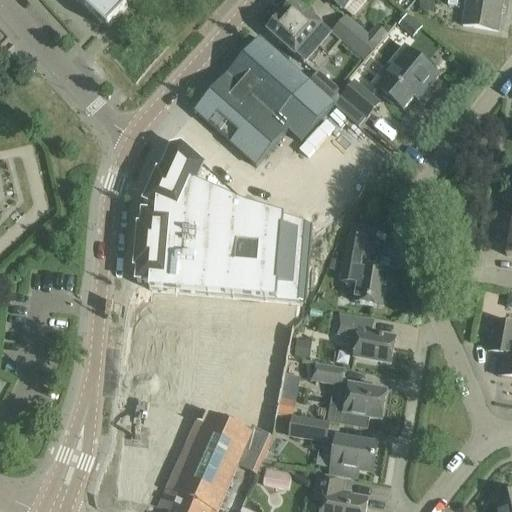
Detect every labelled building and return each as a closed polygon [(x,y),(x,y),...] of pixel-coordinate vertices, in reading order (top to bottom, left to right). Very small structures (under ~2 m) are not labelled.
[(74,0),(107,30),(134,0),(74,0)] [(331,0),(345,12),(346,11),(354,17),(369,1),(367,0),(331,0)] [(503,4),(482,0),(467,0),(463,27),(498,33),(503,4)] [(268,33),(283,46),(304,65),(323,44),(328,49),(336,40),(295,3),(268,33)] [(365,59),(377,44),(386,34),(376,26),(368,36),(343,15),(329,30),(365,59)] [(406,16),(398,26),(414,39),(423,29),(406,16)] [(275,54),(261,41),(260,41),(195,114),(196,115),(197,115),(257,168),(270,153),(290,131),(302,142),(335,106),(329,101),(308,84),(275,54)] [(439,77),(424,64),(405,48),(393,63),(397,66),(378,89),(404,111),(423,88),(427,91),(439,77)] [(319,72),(308,84),(329,101),(336,94),(339,90),(319,72)] [(341,98),(341,99),(342,100),(367,120),(368,121),(382,104),(355,82),(341,98)] [(248,235),(264,246),(270,250),(299,206),(271,188),(271,189),(276,193),(268,204),(263,201),(262,202),(267,205),(248,235)] [(365,214),(364,224),(376,226),(378,217),(365,214)] [(134,267),(154,269),(158,269),(159,260),(163,261),(165,240),(174,241),(176,223),(159,222),(139,219),(134,257),(135,257),(134,267)] [(354,304),(363,305),(383,308),(387,280),(392,281),(394,273),(352,265),(349,285),(357,287),(354,304)] [(288,364),(288,361),(291,350),(295,328),(178,309),(158,305),(155,319),(147,317),(140,355),(129,352),(127,351),(118,399),(120,399),(120,398),(127,399),(126,406),(185,422),(198,425),(203,426),(210,410),(256,432),(273,440),(286,375),(288,364)] [(374,323),(354,320),(341,317),(337,338),(357,341),(354,361),(372,363),(391,367),(396,340),(371,336),(374,323)] [(498,378),(511,380),(511,326),(493,323),(488,353),(502,356),(498,378)] [(297,341),(295,358),(310,360),(312,343),(297,341)] [(288,364),(286,375),(294,376),(296,365),(288,364)] [(342,373),(316,368),(313,383),(339,388),(342,373)] [(348,386),(345,410),(330,408),(327,425),(368,432),(370,420),(382,422),(387,393),(367,389),(348,386)] [(116,443),(119,444),(139,451),(142,442),(167,448),(172,432),(176,433),(180,434),(185,422),(126,406),(125,406),(116,443)] [(258,478),(262,465),(267,453),(270,447),(273,440),(256,432),(210,410),(203,426),(198,425),(175,474),(159,509),(165,511),(219,511),(239,469),(258,478)] [(294,421),(291,438),(324,444),(327,427),(294,421)] [(378,446),(358,442),(336,439),(330,479),(356,484),(358,472),(373,474),(378,446)] [(119,444),(97,495),(123,507),(136,478),(148,483),(150,479),(152,473),(133,465),(139,451),(119,444)] [(274,454),(267,453),(262,465),(272,467),(274,454)] [(263,487),(289,492),(292,475),(266,470),(263,487)] [(366,511),(368,502),(341,497),(344,484),(319,480),(315,501),(324,503),(322,511),(366,511)] [(511,511),(511,495),(497,499),(499,511),(511,511)]
